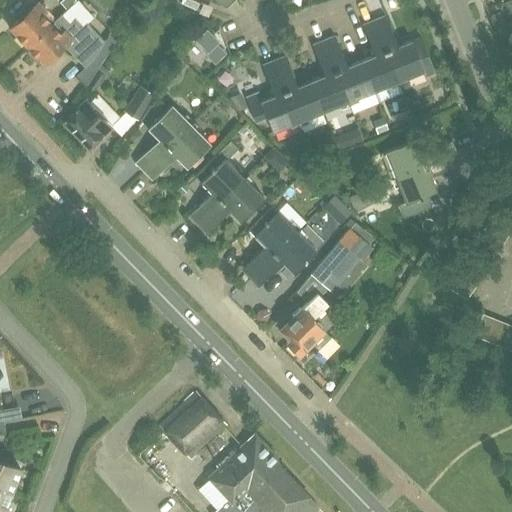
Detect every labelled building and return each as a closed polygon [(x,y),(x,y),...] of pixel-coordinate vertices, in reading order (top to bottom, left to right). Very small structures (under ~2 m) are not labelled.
[(65,9),(74,0),(60,0),(58,2),(65,9)] [(233,0),(217,0),(225,8),(234,0),(233,0)] [(9,28),(25,46),(50,23),(42,15),(46,11),(37,1),(9,28)] [(496,29),(506,25),(500,11),(491,15),(496,29)] [(50,24),(50,23),(25,46),(43,65),(64,45),(83,66),(91,59),(103,40),(86,22),(82,26),(74,17),(69,22),(61,14),(50,24)] [(420,36),(410,40),(397,45),(384,14),(373,19),(398,81),(423,71),(425,76),(434,72),(420,36)] [(374,54),(360,60),(373,91),(398,81),(373,19),(361,24),(374,54)] [(225,53),(216,43),(218,41),(206,29),(195,40),(207,51),(207,56),(214,63),(225,53)] [(334,35),(323,39),(348,101),(373,91),(360,60),(346,65),(334,35)] [(324,74),(310,80),(322,112),(348,101),(323,39),(311,44),(324,74)] [(284,55),(272,60),(297,122),(322,112),(310,80),(296,85),(284,55)] [(271,132),(297,122),(272,60),(261,64),(273,95),(261,100),(257,91),(244,96),(255,123),(266,119),(271,132)] [(85,85),(89,87),(95,90),(108,71),(99,65),(85,85)] [(422,93),(436,88),(432,75),(418,80),(422,93)] [(154,83),(142,77),(124,110),(136,116),(154,83)] [(246,106),(243,100),(240,94),(240,93),(229,98),(238,110),(246,106)] [(88,148),(111,125),(86,99),(62,121),(88,148)] [(134,162),(143,171),(181,133),(190,124),(170,104),(147,128),(158,138),(134,162)] [(376,133),(387,129),(383,117),(372,122),(376,133)] [(189,163),(209,143),(190,124),(181,133),(143,171),(151,179),(175,156),(186,167),(189,163)] [(282,137),(288,150),(314,137),(308,124),(282,137)] [(347,132),(333,137),(334,137),(338,149),(352,144),(351,143),(347,132)] [(384,151),(394,177),(456,151),(451,140),(421,152),(415,139),(384,151)] [(188,216),(196,224),(228,192),(243,177),(225,159),(237,148),(230,140),(194,176),(211,193),(188,216)] [(430,206),(425,194),(436,190),(430,175),(460,163),(456,151),(394,177),(404,201),(397,204),(402,217),(430,206)] [(200,153),(189,163),(194,168),(204,157),(200,153)] [(314,162),(305,170),(309,173),(315,174),(320,170),(314,162)] [(263,197),(243,177),(228,192),(196,224),(205,233),(228,210),(239,221),(263,197)] [(353,195),(349,197),(354,212),(359,210),(353,195)] [(350,212),(333,196),(322,207),(340,223),(350,212)] [(241,269),(249,278),(283,244),(296,230),(277,211),(269,219),(263,214),(247,229),(264,246),(241,269)] [(510,235),(511,231),(511,223),(510,222),(495,212),(489,221),(510,235)] [(483,231),(504,244),(510,235),(489,221),(483,231)] [(316,250),(296,230),(283,244),(249,278),(258,286),(281,263),(292,274),(316,250)] [(358,241),(346,231),(337,240),(310,273),(331,291),(359,258),(350,250),(358,241)] [(477,240),(498,254),(504,244),(483,231),(477,240)] [(471,249),(492,263),(498,254),(477,240),(471,249)] [(465,259),(485,272),(492,263),(471,249),(465,259)] [(485,272),(465,259),(459,268),(479,281),(485,272)] [(453,277),(473,291),(479,281),(459,268),(453,277)] [(473,291),(453,277),(447,287),(468,300),(473,291)] [(298,354),(310,341),(318,349),(330,337),(323,330),(335,319),(323,307),(327,302),(316,292),(301,307),(300,306),(291,315),(294,318),(281,331),(289,338),(286,341),(298,354)] [(474,336),(485,340),(494,317),(484,313),(474,336)] [(504,321),(494,317),(485,340),(495,344),(504,321)] [(495,344),(505,348),(511,331),(511,324),(504,321),(495,344)] [(195,390),(158,424),(190,459),(227,424),(195,390)] [(311,511),(317,506),(308,497),(309,496),(279,464),(275,452),(255,432),(207,476),(228,498),(212,511),(311,511)] [(0,460),(0,488),(11,492),(20,468),(0,460)] [(0,511),(3,511),(11,492),(0,488),(0,511)]
